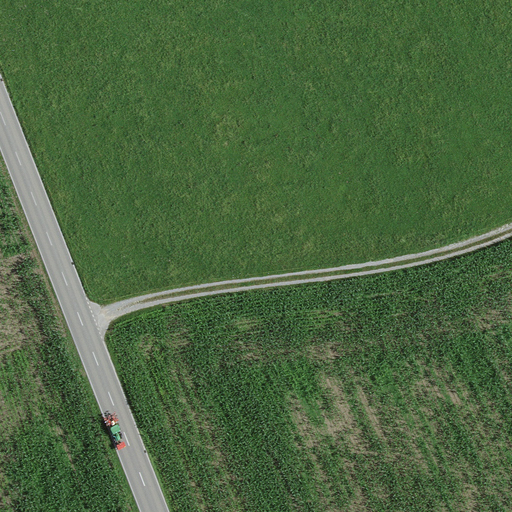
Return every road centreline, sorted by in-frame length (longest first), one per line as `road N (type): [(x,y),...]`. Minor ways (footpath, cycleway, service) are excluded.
road 1 (track): [(511,218),(355,281),(182,289),(80,325)]
road 2 (tertiary): [(0,118),(152,511)]
